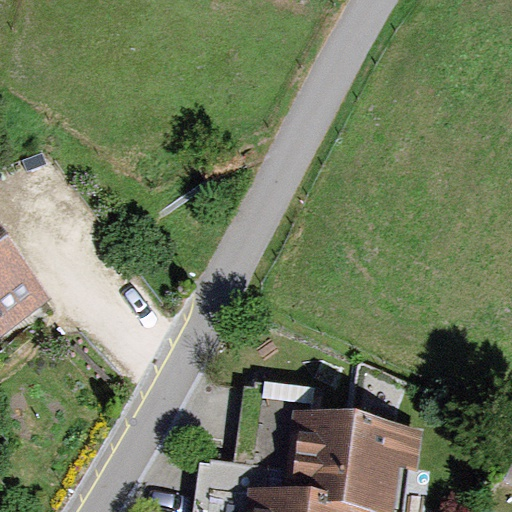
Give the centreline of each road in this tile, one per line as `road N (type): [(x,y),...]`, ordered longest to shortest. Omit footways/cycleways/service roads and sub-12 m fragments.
road 1 (track): [(198,326),(370,0)]
road 2 (residential): [(93,511),(198,326)]
